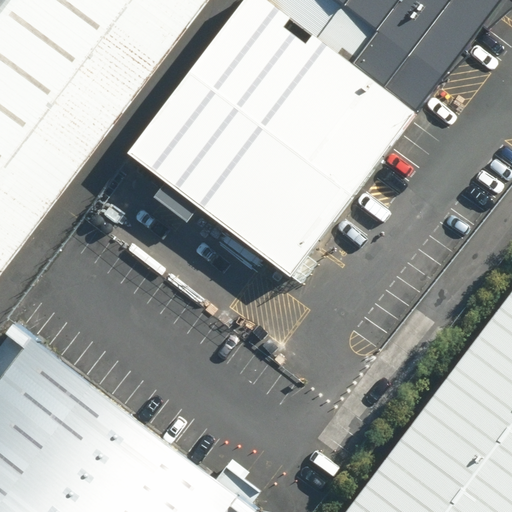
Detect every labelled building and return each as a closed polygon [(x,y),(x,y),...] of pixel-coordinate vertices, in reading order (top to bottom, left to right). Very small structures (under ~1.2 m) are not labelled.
[(0,0),(0,276),(211,0),(0,0)] [(267,0),(243,0),(125,153),(290,278),(417,115),(414,112),(267,0)] [(500,0),(267,0),(414,112),(500,0)] [(511,511),(511,290),(343,511),(511,511)] [(258,511),(261,509),(34,320),(0,360),(0,511),(258,511)]
